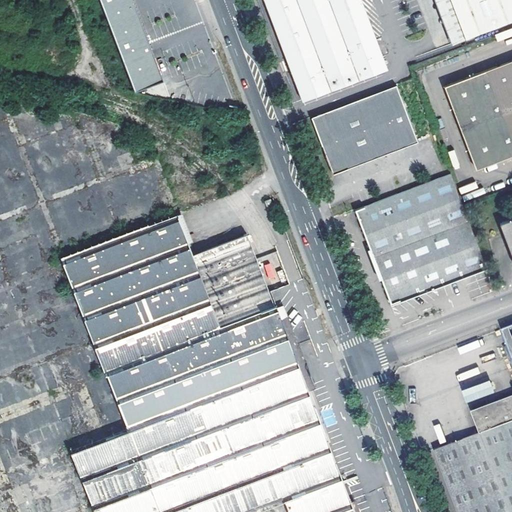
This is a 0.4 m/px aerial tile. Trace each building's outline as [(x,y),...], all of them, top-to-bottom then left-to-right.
[(101,0),(136,93),(162,82),(156,67),(129,0),(101,0)] [(295,74),(306,102),(390,71),(363,0),(267,0),(291,62),(295,74)] [(438,0),(455,46),(470,40),(454,0),(438,0)] [(511,0),(454,0),(470,40),(511,23),(511,0)] [(511,64),(449,88),(481,171),(511,159),(511,64)] [(327,151),(338,177),(422,143),(399,87),(315,122),(327,151)] [(463,200),(454,175),(360,211),(377,256),(395,303),(489,267),(463,200)] [(130,429),(136,447),(116,455),(136,511),(158,511),(294,461),(313,511),(354,511),(350,501),(322,428),(316,412),(303,378),(286,335),(274,339),(264,310),(271,308),(245,238),(196,257),(181,216),(66,259),(130,429)] [(511,236),(507,222),(502,224),(511,249),(511,236)] [(264,266),(270,279),(276,277),(271,263),(264,266)] [(467,301),(492,291),(484,271),(446,286),(450,296),(464,291),(467,301)] [(277,306),(271,308),(264,310),(274,339),(286,335),(277,306)] [(511,511),(511,325),(505,328),(511,346),(511,396),(475,411),(483,432),(438,449),(461,511),(511,511)] [(466,402),(493,392),(488,381),(462,391),(466,402)] [(136,447),(130,429),(72,452),(94,511),(242,511),(283,496),(289,511),(313,511),(294,461),(158,511),(136,511),(116,455),(136,447)] [(359,511),(355,499),(353,500),(351,500),(350,501),(354,511),(359,511)]
